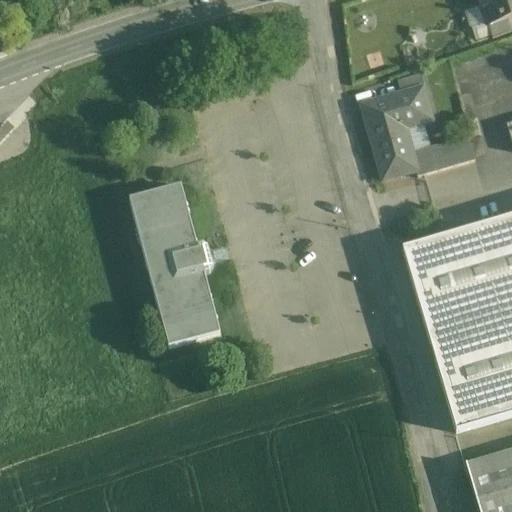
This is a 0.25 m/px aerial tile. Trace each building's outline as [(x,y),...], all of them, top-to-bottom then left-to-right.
[(511,0),(478,0),(487,27),(508,21),(511,19),(511,0)] [(511,32),(508,21),(487,27),(492,41),(511,33),(511,32)] [(421,77),(397,84),(401,97),(425,90),(421,77)] [(401,97),(361,108),(383,183),(415,174),(417,180),(474,164),(467,141),(430,151),(422,126),(431,123),(422,92),(425,91),(425,90),(401,97)] [(196,249),(181,189),(128,203),(168,351),(220,337),(204,277),(209,276),(215,266),(227,263),(224,250),(212,253),(202,248),(196,249)] [(511,221),(402,253),(456,436),(511,418),(511,221)] [(511,511),(511,453),(465,468),(477,511),(511,511)]
